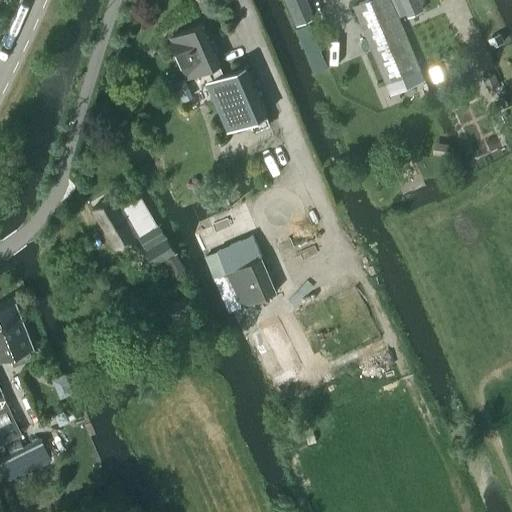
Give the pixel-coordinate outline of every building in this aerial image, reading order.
[(304,0),(284,0),(296,25),(312,18),(304,0)] [(389,0),(367,0),(353,6),(386,84),(397,79),(401,90),(424,81),(389,0)] [(422,10),(417,0),(399,0),(406,16),(422,10)] [(223,76),(218,64),(219,64),(202,25),(171,38),(188,77),(204,70),(209,82),(207,83),(227,131),(266,114),(246,66),(223,76)] [(500,34),(488,39),(491,48),(504,42),(500,34)] [(494,74),(483,79),(487,90),(499,85),(494,74)] [(509,150),(511,149),(511,132),(503,137),(509,150)] [(124,209),(115,196),(92,209),(115,249),(151,226),(149,222),(152,220),(140,200),(124,209)] [(146,249),(165,237),(158,225),(139,237),(146,249)] [(276,292),(252,237),(207,256),(215,277),(216,277),(227,272),(242,308),(276,292)] [(154,266),(175,253),(166,238),(145,253),(154,266)] [(178,281),(188,274),(176,254),(165,261),(178,281)] [(184,294),(166,303),(173,317),(191,308),(184,294)] [(31,358),(27,349),(32,347),(15,304),(0,310),(0,359),(10,355),(14,365),(31,358)] [(268,381),(283,374),(301,365),(280,322),(247,339),(268,381)] [(0,439),(19,431),(0,391),(0,439)] [(18,437),(6,443),(11,452),(22,446),(18,437)]
